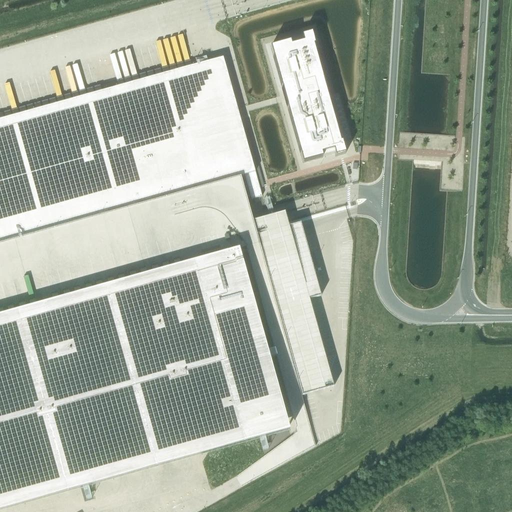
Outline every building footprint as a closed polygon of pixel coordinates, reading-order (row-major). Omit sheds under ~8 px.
[(290,42),(270,48),(284,99),(286,104),(303,164),(322,159),(321,155),(333,151),(335,157),(345,155),(342,143),(340,143),(313,46),(315,46),(311,34),(301,37),(303,43),(291,46),(290,42)] [(0,245),(231,181),(244,177),(255,174),(244,133),(239,117),(238,112),(237,110),(223,58),(0,120),(0,245)] [(255,174),(260,191),(264,190),(263,185),(248,132),(244,133),(255,174)] [(255,174),(244,177),(251,200),(262,197),(260,191),(255,174)] [(238,252),(0,318),(0,511),(3,511),(289,433),(238,252)]
